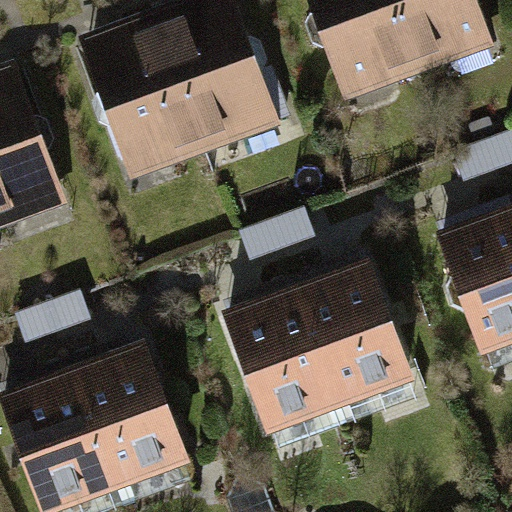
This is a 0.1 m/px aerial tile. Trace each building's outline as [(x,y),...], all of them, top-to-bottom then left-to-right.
[(232,0),(197,0),(157,16),(210,156),(281,129),(232,0)] [(395,0),(314,0),(353,101),(424,75),(395,0)] [(477,0),(395,0),(424,75),(496,48),(477,0)] [(157,16),(85,42),(139,183),(210,156),(157,16)] [(16,68),(0,74),(0,234),(69,209),(16,68)] [(511,136),(454,156),(462,180),(511,162),(511,136)] [(511,200),(443,225),(488,355),(511,346),(511,200)] [(306,211),(239,234),(248,257),(314,234),(306,211)] [(384,250),(231,303),(276,433),(429,381),(384,250)] [(87,295),(21,318),(29,341),(95,318),(87,295)] [(163,330),(10,383),(55,511),(60,511),(208,461),(163,330)]
